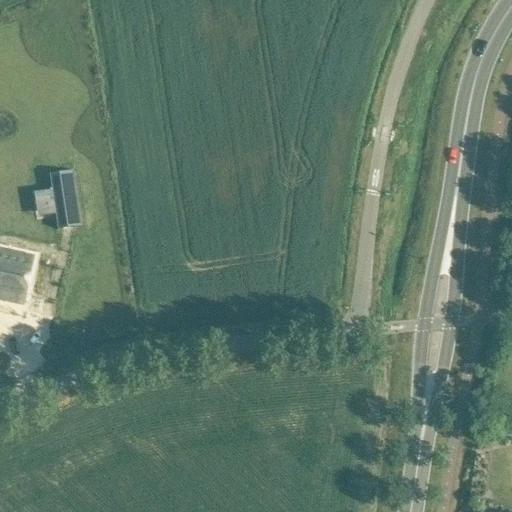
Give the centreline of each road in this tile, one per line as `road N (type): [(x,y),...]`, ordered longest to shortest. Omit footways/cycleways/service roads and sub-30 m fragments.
road 1 (unclassified): [(0,410),(133,356),(356,330),(381,134),(425,0)]
road 2 (secondary): [(409,511),(470,95),(484,49),(511,6)]
